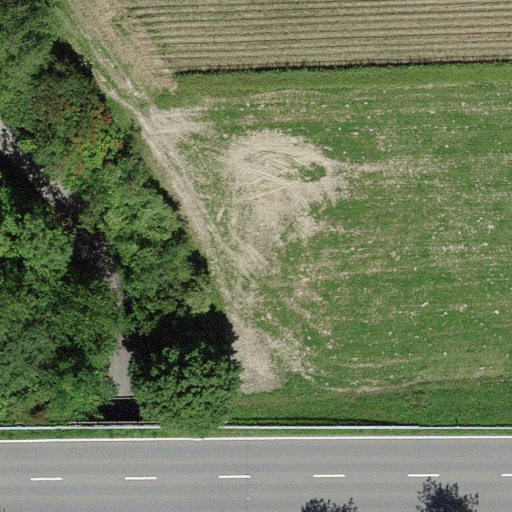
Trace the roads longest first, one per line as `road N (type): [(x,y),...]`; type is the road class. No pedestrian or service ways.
road 1 (primary): [(511,476),(0,483)]
road 2 (track): [(0,125),(78,210),(121,300),(136,411),(136,511)]
